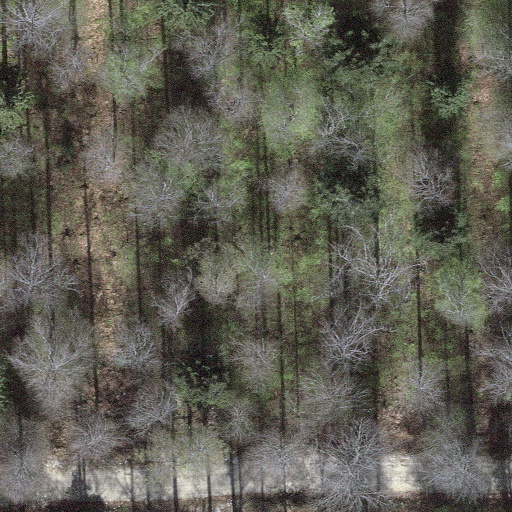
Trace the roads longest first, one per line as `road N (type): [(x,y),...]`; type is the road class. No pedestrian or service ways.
road 1 (track): [(511,474),(0,495)]
road 2 (track): [(0,460),(248,511)]
